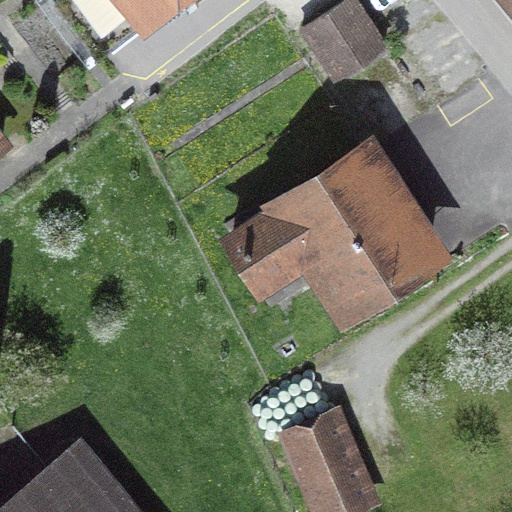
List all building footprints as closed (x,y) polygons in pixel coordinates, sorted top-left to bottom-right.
[(50,0),(97,60),(175,0),(50,0)] [(356,0),(342,0),(301,27),(334,77),(385,44),(356,0)] [(429,251),(363,151),(232,236),(262,282),(312,250),(347,304),(429,251)] [(443,198),(468,244),(511,219),(511,208),(492,172),(443,198)] [(330,511),(369,496),(335,415),(288,435),(321,511),(330,511)] [(128,511),(77,449),(0,511),(128,511)]
